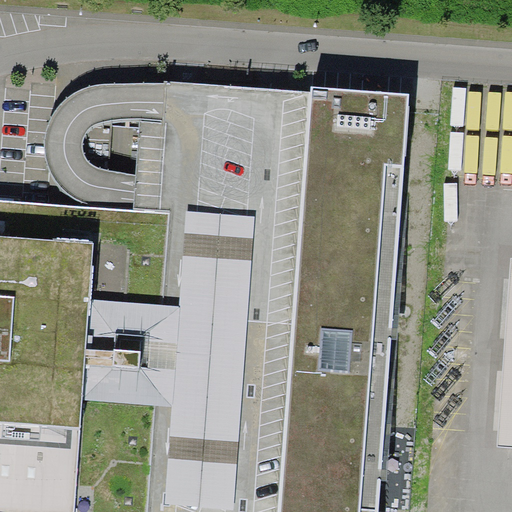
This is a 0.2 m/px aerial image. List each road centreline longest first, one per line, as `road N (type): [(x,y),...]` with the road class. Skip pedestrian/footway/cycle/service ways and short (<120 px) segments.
road 1 (residential): [(511,60),(196,38),(0,57)]
road 2 (unknown): [(511,199),(494,217),(474,499)]
